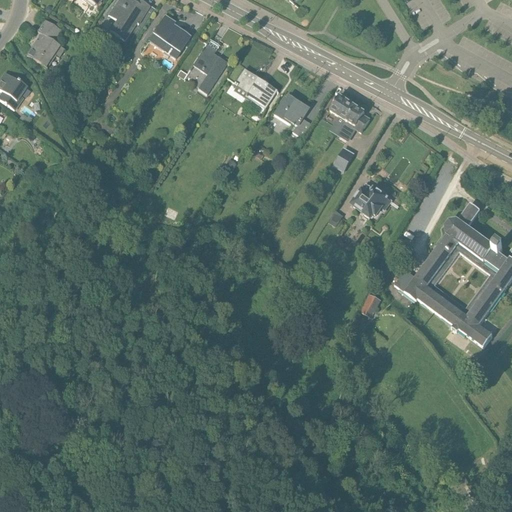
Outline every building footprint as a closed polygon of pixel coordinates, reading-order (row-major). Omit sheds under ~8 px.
[(145,16),(150,19),(155,11),(143,3),(142,5),(139,2),(136,7),(132,5),(133,3),(128,0),(119,0),(109,16),(117,21),(110,33),(124,42),(136,24),(138,26),(145,16)] [(174,26),(165,20),(150,41),(164,49),(161,52),(176,61),(190,40),(176,31),(176,32),(171,29),(174,26)] [(59,32),(45,23),(37,34),(43,38),(39,44),(37,42),(27,58),(47,71),(55,60),(58,62),(64,52),(52,44),(59,32)] [(209,43),(209,42),(193,66),(208,75),(198,91),(207,96),(229,66),(213,56),(215,54),(206,48),(209,43)] [(187,76),(180,72),(177,77),(184,81),(187,76)] [(1,81),(0,82),(0,93),(5,96),(0,102),(0,103),(13,113),(18,106),(15,104),(27,89),(18,83),(16,84),(5,75),(5,76),(7,77),(3,83),(1,81)] [(254,85),(241,77),(234,88),(246,96),(244,99),(264,112),(275,94),(277,95),(277,94),(255,80),(256,81),(254,85)] [(355,109),(355,108),(339,98),(330,113),(344,122),(335,136),(345,143),(354,130),(361,135),(370,122),(366,119),(365,121),(361,119),(364,115),(355,109)] [(292,135),(302,141),(311,126),(302,121),(306,114),(299,109),(300,107),(298,106),(298,108),(292,104),(293,103),(292,103),(282,119),(296,128),(292,135)] [(344,151),(333,169),(343,175),(353,156),(344,151)] [(231,173),(236,166),(229,162),(224,168),(231,173)] [(377,194),(366,186),(351,206),(370,220),(373,216),(375,217),(381,210),(383,212),(390,203),(384,199),(385,196),(383,193),(380,192),(377,194)] [(508,263),(499,256),(502,252),(496,247),(494,250),(469,232),(467,230),(479,213),(480,213),(470,206),(457,223),(456,223),(449,224),(445,229),(446,237),(447,237),(415,280),(405,272),(394,287),(404,295),(416,304),(417,301),(453,328),(451,331),(456,334),(458,332),(483,350),(492,338),(478,328),(511,282),(511,262),(510,260),(508,263)] [(337,227),(343,218),(336,213),(330,223),(337,227)] [(377,273),(373,270),(369,276),(374,279),(377,273)] [(371,320),(381,303),(370,296),(360,314),(371,320)]
